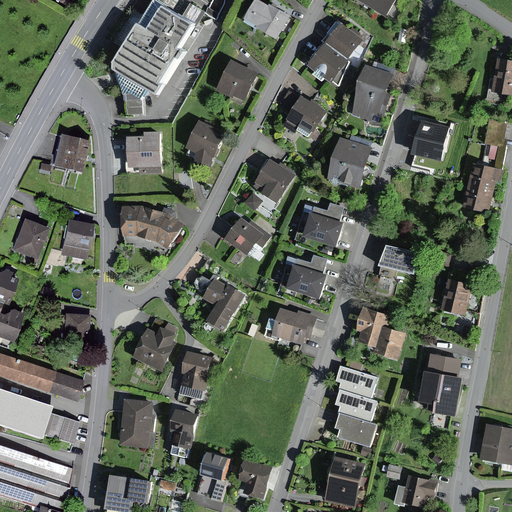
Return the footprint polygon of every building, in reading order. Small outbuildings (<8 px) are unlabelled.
[(77,0),(61,0),(60,2),(72,9),(77,0)] [(271,7),(258,0),(248,19),(281,37),(294,14),(273,3),(271,7)] [(360,0),(388,16),(397,0),(360,0)] [(181,49),(194,27),(165,9),(150,33),(141,28),(114,70),(123,76),(150,93),(157,97),(186,52),(181,49)] [(312,64),(335,82),(366,41),(340,23),(312,64)] [(495,82),(491,81),(487,103),(507,106),(510,93),(511,93),(511,63),(498,61),(495,82)] [(394,71),(370,64),(357,110),(381,116),(394,71)] [(243,104),(257,77),(234,65),(220,92),(243,104)] [(146,106),(146,95),(150,93),(123,76),(130,97),(131,106),(131,113),(146,113),(146,106)] [(302,99),(284,125),(294,132),(298,126),(317,139),(320,135),(314,131),(324,115),(302,99)] [(203,120),(191,144),(202,149),(200,161),(215,164),(217,155),(228,132),(203,120)] [(449,127),(421,121),(413,156),(441,162),(449,127)] [(164,171),(162,135),(146,135),(146,139),(127,140),(128,173),(164,171)] [(84,144),(54,137),(47,166),(77,172),(84,144)] [(374,147),(343,139),(333,177),(364,186),(374,147)] [(476,166),(468,207),(488,211),(494,179),(501,181),(508,149),(501,147),(496,170),(476,166)] [(269,163),(256,185),(264,190),(261,193),(275,201),(293,172),(281,165),(279,169),(269,163)] [(253,195),(246,203),(254,209),(260,202),(253,195)] [(146,205),(126,206),(127,237),(140,236),(150,239),(158,210),(146,205)] [(348,219),(312,209),(304,235),(341,246),(348,219)] [(171,249),(187,223),(171,212),(158,210),(150,239),(160,241),(171,249)] [(47,231),(21,222),(11,251),(37,260),(47,231)] [(247,251),(256,258),(271,239),(251,223),(247,228),(240,222),(227,238),(245,253),(247,251)] [(85,257),(91,228),(67,223),(61,253),(85,257)] [(424,250),(389,240),(382,265),(417,274),(424,250)] [(331,271),(296,261),(288,290),(323,299),(331,271)] [(0,297),(3,299),(1,302),(7,305),(18,276),(0,269),(0,297)] [(215,281),(206,298),(217,304),(207,322),(225,333),(245,298),(215,281)] [(471,285),(452,281),(446,309),(465,313),(471,285)] [(7,314),(0,311),(0,335),(15,340),(24,312),(9,307),(7,314)] [(385,325),(389,326),(392,317),(364,310),(359,331),(364,332),(361,342),(379,347),(385,325)] [(322,337),(326,324),(314,321),(315,318),(297,313),(296,316),(281,311),(278,322),(270,320),(265,337),(281,341),(282,338),(299,343),(302,336),(307,337),(308,332),(322,337)] [(87,318),(63,317),(62,348),(86,349),(87,318)] [(177,329),(157,320),(139,359),(163,370),(174,346),(170,344),(177,329)] [(385,325),(379,347),(377,353),(399,359),(407,331),(389,326),(385,325)] [(0,375),(78,400),(85,378),(0,351),(0,375)] [(458,363),(432,358),(429,373),(432,373),(426,404),(438,406),(437,411),(456,414),(462,381),(455,380),(458,363)] [(211,365),(190,360),(181,395),(203,400),(211,365)] [(382,376),(345,365),(341,380),(345,382),(343,389),(345,389),(375,398),(382,376)] [(375,398),(345,389),(340,404),(345,405),(343,412),(344,412),(374,421),(381,400),(375,398)] [(0,431),(69,452),(78,422),(47,413),(49,406),(0,391),(0,431)] [(152,405),(130,402),(125,443),(155,447),(157,435),(153,434),(155,415),(151,415),(152,405)] [(374,421),(344,412),(340,427),(345,429),(342,436),(373,446),(380,423),(374,421)] [(198,419),(177,415),(171,441),(176,442),(174,456),(190,459),(198,419)] [(511,431),(491,427),(484,462),(505,466),(504,471),(511,472),(511,431)] [(79,465),(0,444),(0,492),(67,511),(79,465)] [(236,457),(212,451),(201,494),(225,500),(236,457)] [(365,466),(339,460),(330,501),(355,507),(365,466)] [(272,470),(249,463),(243,482),(252,485),(249,493),(263,497),(272,470)] [(406,471),(392,468),(390,477),(404,480),(406,471)] [(136,478),(114,475),(110,508),(135,511),(136,500),(133,500),(136,478)] [(407,493),(400,491),(398,499),(422,504),(425,492),(435,494),(438,483),(411,477),(407,493)] [(155,480),(136,478),(133,500),(136,500),(152,503),(155,480)]
